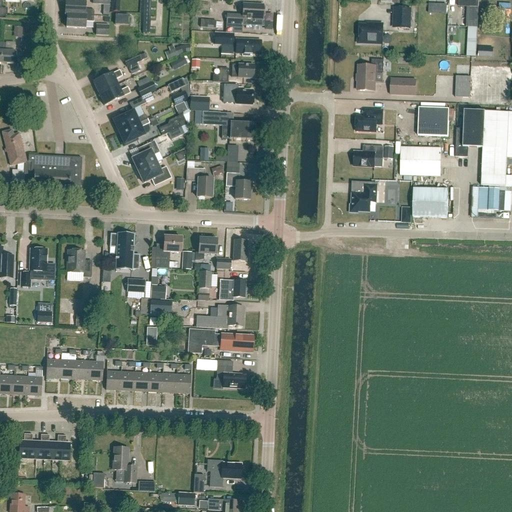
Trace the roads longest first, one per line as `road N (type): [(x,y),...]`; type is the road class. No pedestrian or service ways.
road 1 (residential): [(269,422),(0,418)]
road 2 (unclassified): [(269,422),(277,237)]
road 3 (residential): [(327,232),(331,103),(284,97)]
road 4 (residential): [(128,212),(58,73)]
road 5 (residential): [(278,222),(128,212)]
road 6 (residential): [(128,212),(0,207)]
road 7 (unclassified): [(278,222),(284,97)]
